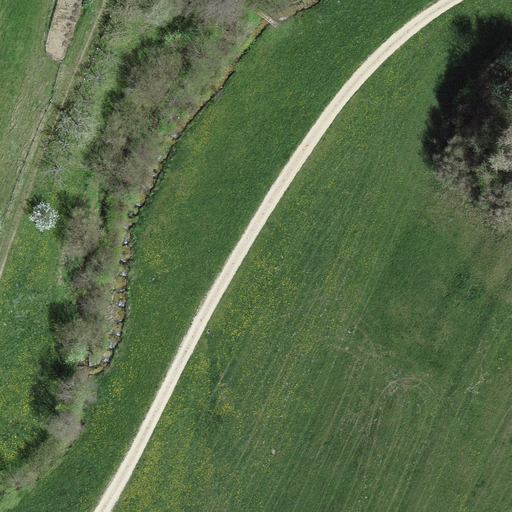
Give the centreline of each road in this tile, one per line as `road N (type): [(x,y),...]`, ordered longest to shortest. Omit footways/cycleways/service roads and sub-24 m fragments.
road 1 (track): [(100,511),(228,266),(324,116),(453,0)]
road 2 (track): [(0,276),(36,160),(110,0)]
